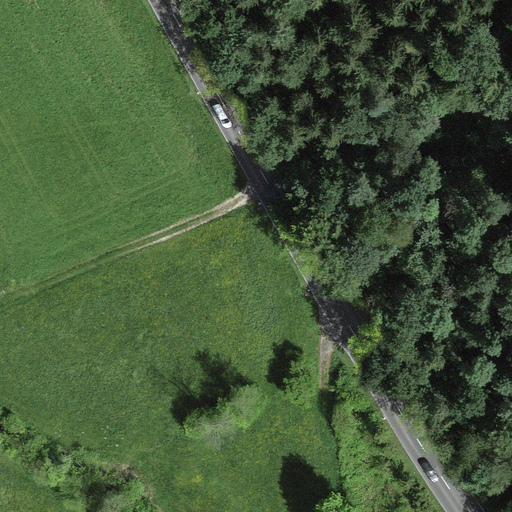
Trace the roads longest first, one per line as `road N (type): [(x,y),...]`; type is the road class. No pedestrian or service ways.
road 1 (tertiary): [(165,0),(463,511)]
road 2 (track): [(511,158),(394,0)]
